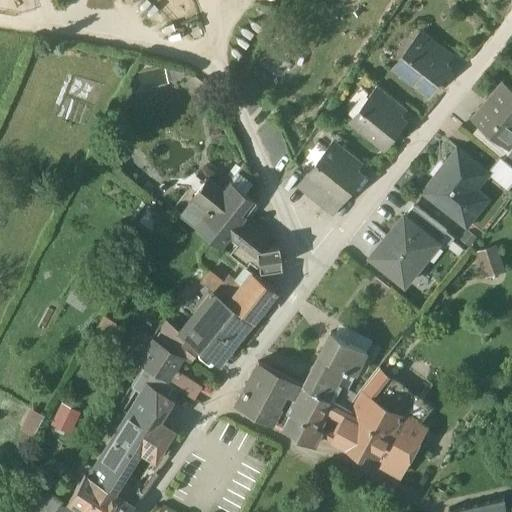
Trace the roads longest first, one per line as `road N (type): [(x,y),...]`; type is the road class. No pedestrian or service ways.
road 1 (residential): [(139,511),(217,399),(491,48)]
road 2 (track): [(0,30),(234,80)]
road 3 (track): [(234,80),(293,251),(315,271)]
